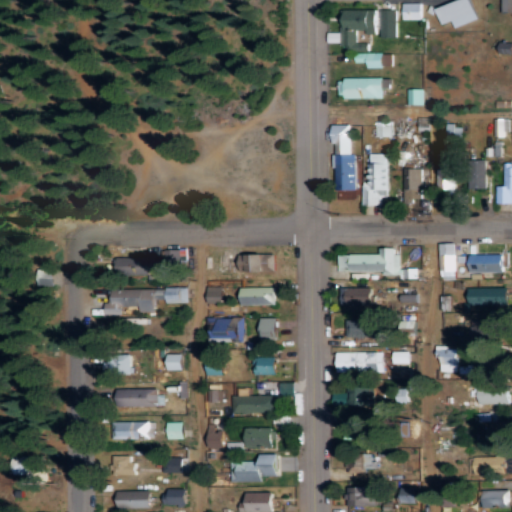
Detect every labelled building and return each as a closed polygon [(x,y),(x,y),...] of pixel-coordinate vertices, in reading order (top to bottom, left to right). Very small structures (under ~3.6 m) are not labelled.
[(458,0),(437,8),(443,24),(452,20),(455,27),(479,18),(471,0),(458,0)] [(511,0),(503,0),(503,13),(511,12),(511,0)] [(403,18),(422,19),(422,2),(404,2),(403,18)] [(342,9),(341,50),(355,50),(355,61),(367,62),(367,66),(392,66),(392,52),(369,52),(369,42),(356,42),(357,29),(368,29),(368,35),(397,36),(398,9),(342,9)] [(501,53),(511,54),(511,42),(503,41),(501,53)] [(384,97),(384,88),(391,88),(391,77),(339,78),(339,98),(384,97)] [(423,88),(408,88),(407,104),(423,104),(423,88)] [(494,136),(508,136),(508,118),(494,118),(494,136)] [(375,136),(391,135),(391,121),(374,121),(375,136)] [(357,189),(357,153),(351,153),(351,124),(335,124),(335,189),(357,189)] [(463,124),(446,124),(445,136),(462,137),(463,124)] [(369,181),(362,181),(363,205),(382,205),(382,196),(389,196),(388,152),(369,153),(369,181)] [(422,199),(422,169),(415,169),(415,159),(404,159),(405,200),(422,199)] [(438,189),(456,189),(456,161),(437,161),(438,189)] [(497,185),(497,203),(511,202),(511,162),(503,163),(504,185),(497,185)] [(440,271),(454,271),(454,243),(440,243),(440,271)] [(380,253),(338,254),(338,272),(399,272),(399,247),(380,248),(380,253)] [(185,259),(186,249),(165,249),(164,278),(180,279),(181,259),(185,259)] [(472,272),(506,270),(505,253),(471,255),(472,272)] [(249,272),(276,271),(275,254),(248,254),(249,272)] [(117,275),(156,275),(155,256),(117,257),(117,275)] [(13,260),(0,260),(0,278),(2,279),(2,273),(13,273),(13,260)] [(223,281),(208,280),(207,302),(222,303),(223,281)] [(277,304),(277,286),(242,287),(242,305),(277,304)] [(341,287),(341,304),(374,305),(374,288),(341,287)] [(510,287),(470,287),(471,305),(510,304),(510,287)] [(189,288),(107,288),(107,314),(122,314),(122,306),(140,306),(140,311),(156,311),(156,302),(189,301),(189,288)] [(452,310),(452,296),(442,296),(442,310),(452,310)] [(243,317),(207,318),(208,337),(244,336),(243,317)] [(278,317),(260,317),(260,338),(278,338),(278,317)] [(381,320),(347,319),(347,336),(381,336),(381,320)] [(506,337),(506,319),(467,319),(468,337),(506,337)] [(438,371),(458,370),(457,349),(438,349),(438,371)] [(384,351),(336,351),(336,372),(384,372),(384,351)] [(410,352),(393,351),(393,362),(409,362),(410,352)] [(168,369),(184,370),(184,354),(169,353),(168,369)] [(108,373),(132,373),(131,355),(107,356),(108,373)] [(255,357),(256,374),(278,373),(277,356),(255,357)] [(208,374),(224,375),(224,358),(208,358),(208,374)] [(160,389),(119,388),(118,406),(159,406),(160,389)] [(374,389),(334,388),(334,405),(373,406),(374,389)] [(478,404),(511,403),(511,388),(478,389),(478,404)] [(278,395),(233,395),(233,413),(279,412),(278,395)] [(508,440),(507,422),(490,422),(490,413),(483,413),(483,440),(508,440)] [(119,438),(156,439),(156,421),(119,420),(119,438)] [(185,421),(168,422),(168,438),(185,438),(185,421)] [(343,438),(374,439),(374,421),(344,421),(343,438)] [(224,448),(224,430),(215,430),(215,424),(209,424),(208,448),(224,448)] [(274,428),(246,427),(246,447),(273,448),(274,428)] [(494,455),(467,456),(467,473),(507,472),(506,448),(494,448),(494,455)] [(231,461),(231,481),(263,481),(264,475),(279,476),(280,454),(260,453),(260,461),(231,461)] [(377,453),(362,453),(363,459),(348,460),(348,470),(378,469),(377,453)] [(49,483),(48,455),(30,456),(31,484),(49,483)] [(137,472),(137,462),(131,462),(131,456),(115,455),(114,471),(137,472)] [(510,507),(511,485),(503,484),(483,483),(482,506),(510,507)] [(348,506),(379,505),(378,486),(348,487),(348,506)] [(169,488),(168,504),(187,505),(188,489),(169,488)] [(153,490),(118,491),(119,509),(153,508),(153,490)] [(247,492),(247,502),(240,502),(240,511),(257,511),(273,511),(274,492),(247,492)]
